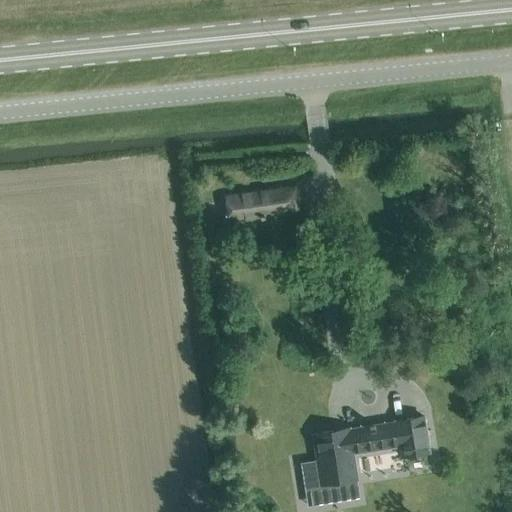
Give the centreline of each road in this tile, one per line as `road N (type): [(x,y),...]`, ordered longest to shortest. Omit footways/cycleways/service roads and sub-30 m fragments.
road 1 (unclassified): [(511,61),(0,112)]
road 2 (secondary): [(511,10),(0,61)]
